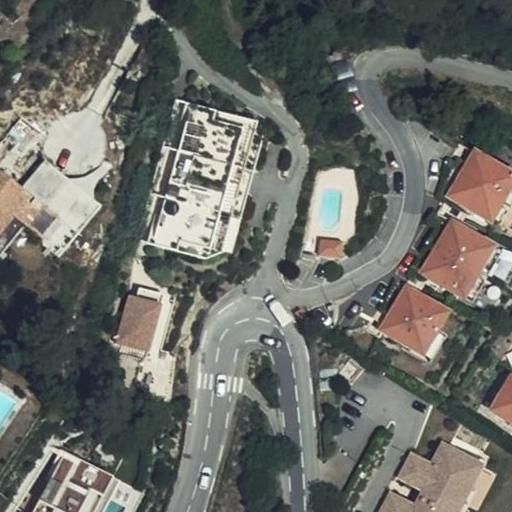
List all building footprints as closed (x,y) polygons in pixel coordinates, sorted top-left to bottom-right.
[(245,121),(192,105),(152,245),(208,261),(212,244),(234,250),(253,183),(264,144),(243,138),(245,131),(243,131),(245,121)] [(466,168),(472,157),(456,148),(450,160),(457,163),(466,168)] [(511,186),(511,178),(473,156),(472,157),(466,168),(457,163),(448,178),(449,186),(454,188),(447,200),(489,225),(511,186)] [(0,170),(0,233),(14,217),(23,225),(39,240),(57,220),(0,170)] [(14,217),(0,233),(0,252),(23,225),(14,217)] [(463,220),(457,217),(421,278),(464,302),(471,291),(494,251),(457,229),(463,220)] [(317,259),(340,262),(341,246),(320,244),(317,259)] [(158,295),(139,289),(136,299),(129,297),(115,344),(120,345),(117,354),(139,360),(141,350),(148,352),(159,312),(153,310),(158,295)] [(450,317),(407,292),(390,320),(387,325),(382,334),(403,348),(408,338),(430,351),(450,317)] [(164,297),(158,295),(153,310),(159,312),(164,297)] [(378,341),(382,334),(387,325),(376,319),(366,335),(378,341)] [(408,338),(403,348),(424,360),(430,351),(408,338)] [(146,362),(148,352),(141,350),(139,360),(146,362)] [(511,381),(493,414),(511,425),(511,381)] [(457,500),(476,464),(439,444),(429,465),(409,453),(397,475),(422,490),(413,507),(387,492),(376,511),(460,511),(465,505),(457,500)] [(484,469),(476,464),(457,500),(465,505),(484,469)] [(45,511),(140,511),(143,509),(67,472),(45,511)]
